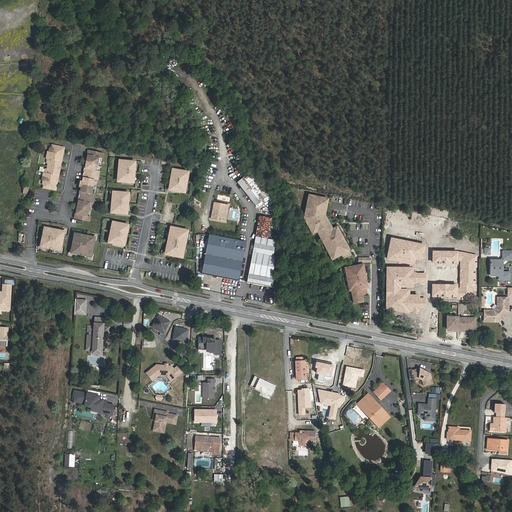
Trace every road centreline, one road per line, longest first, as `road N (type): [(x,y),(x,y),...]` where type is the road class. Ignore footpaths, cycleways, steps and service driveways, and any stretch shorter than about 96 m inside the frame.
road 1 (secondary): [(186,300),(0,259)]
road 2 (secondary): [(0,267),(186,300)]
road 3 (unknown): [(230,454),(234,318)]
